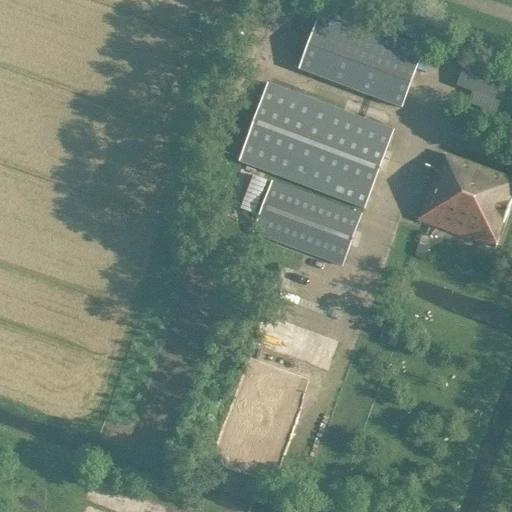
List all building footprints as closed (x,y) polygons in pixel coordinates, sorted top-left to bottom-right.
[(297,69),(399,106),(422,46),(319,8),(297,69)] [(463,61),(455,84),(474,91),(470,102),(493,111),(497,99),(492,98),(501,75),(467,63),(463,61)] [(237,160),(363,206),(391,129),(266,81),(237,160)] [(416,217),(495,244),(511,192),(511,177),(443,153),(436,170),(433,169),(416,217)] [(251,232),(341,264),(360,213),(270,179),(251,232)] [(256,417),(249,431),(279,445),(286,431),(256,417)]
